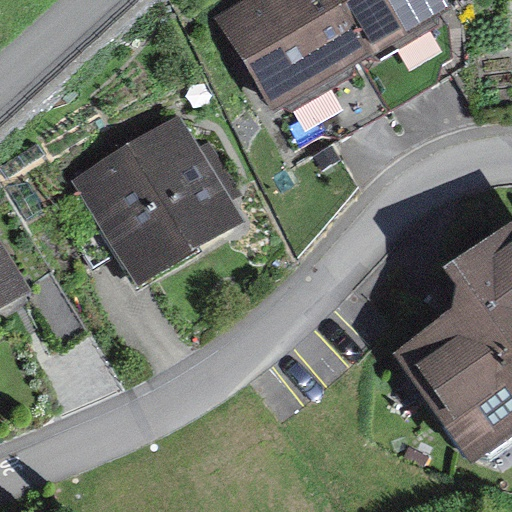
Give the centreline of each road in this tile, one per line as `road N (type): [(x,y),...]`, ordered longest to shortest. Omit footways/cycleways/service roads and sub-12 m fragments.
road 1 (residential): [(511,159),(468,162),(424,181),(328,280),(224,373),(179,402),(0,477)]
road 2 (residential): [(0,83),(91,0)]
